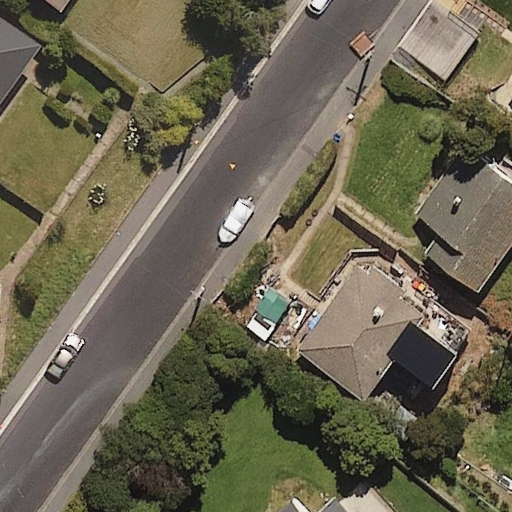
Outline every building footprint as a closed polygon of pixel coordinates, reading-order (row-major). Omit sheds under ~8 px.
[(78,0),(34,0),(64,21),(78,0)] [(0,120),(44,61),(0,28),(0,120)] [(511,232),(511,167),(465,133),(414,204),(438,222),(424,241),(478,280),(511,232)] [(428,303),(361,253),(297,341),(363,390),(428,303)] [(334,511),(292,511),(284,503),(274,511),(341,511),(338,509),(334,511)]
